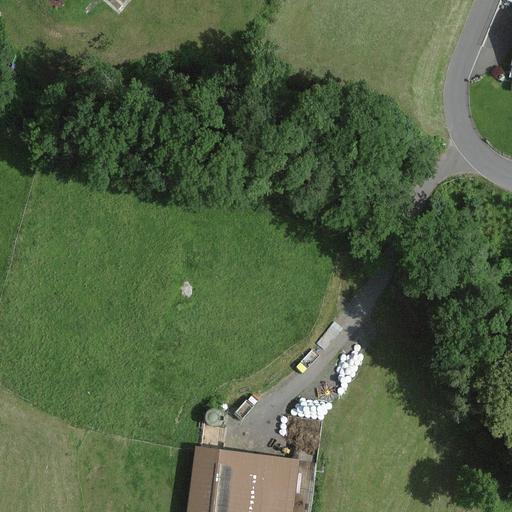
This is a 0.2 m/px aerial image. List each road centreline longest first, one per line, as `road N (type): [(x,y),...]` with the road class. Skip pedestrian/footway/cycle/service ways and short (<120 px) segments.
road 1 (track): [(241,428),(344,344),(430,177),(471,148)]
road 2 (unclassified): [(486,0),(457,74),(455,105),(471,148),(511,178)]
